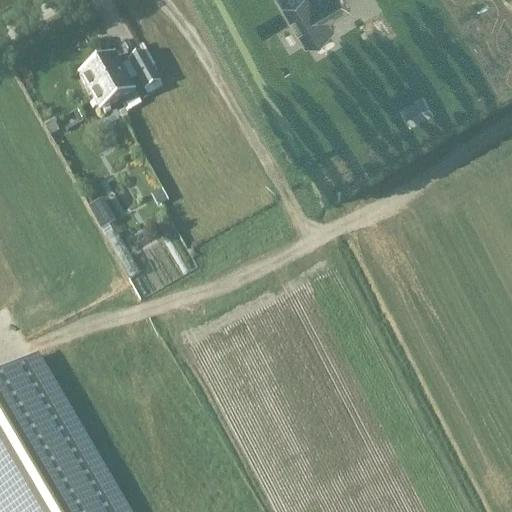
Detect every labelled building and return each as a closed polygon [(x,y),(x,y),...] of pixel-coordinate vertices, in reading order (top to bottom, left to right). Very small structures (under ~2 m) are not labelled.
[(344,0),(291,0),(283,5),(307,47),(334,30),(330,22),(350,10),(344,0)] [(114,57),(78,77),(99,114),(121,101),(125,108),(138,101),(128,84),(136,79),(143,93),(159,84),(142,54),(127,63),(127,64),(119,69),(114,57)] [(81,110),(73,115),(79,125),(87,121),(81,110)] [(54,119),(43,125),(49,137),(59,132),(54,123),(56,122),(54,119)] [(168,202),(161,190),(151,196),(158,207),(168,202)] [(125,511),(35,358),(0,379),(0,511),(125,511)]
